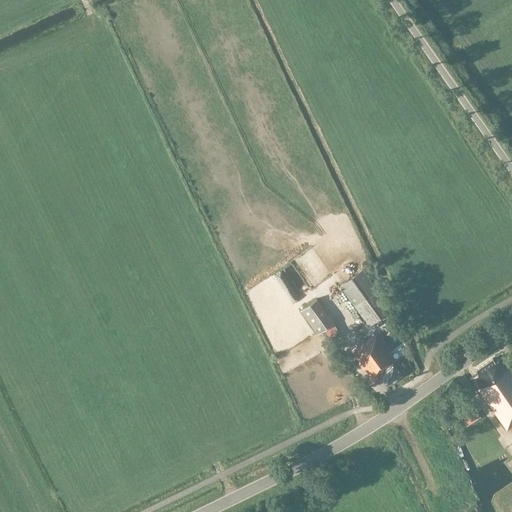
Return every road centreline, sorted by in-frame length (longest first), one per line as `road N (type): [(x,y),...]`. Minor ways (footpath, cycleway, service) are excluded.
road 1 (secondary): [(206,511),(342,443),(511,332)]
road 2 (unclassified): [(391,0),(511,171)]
